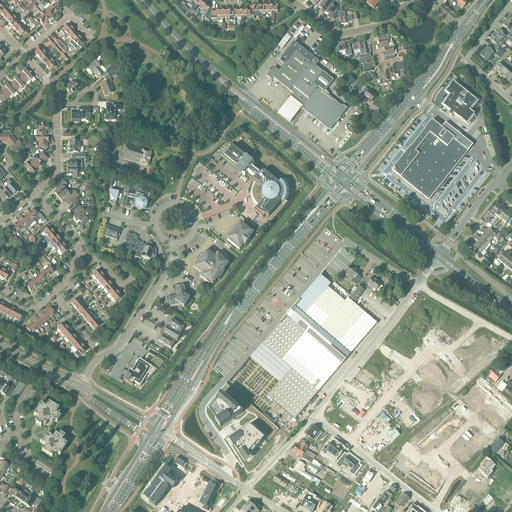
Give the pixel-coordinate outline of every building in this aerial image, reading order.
[(52,0),(53,0),(56,4),(51,7),(56,13),(61,9),(58,6),(61,4),(57,0),(52,0)] [(194,9),(203,0),(202,0),(190,0),(189,1),(192,3),(190,5),(194,9)] [(201,10),(207,4),(203,0),(192,11),(190,13),(192,15),(194,13),(199,8),(201,10)] [(330,5),(327,3),(328,1),(326,0),(323,0),(318,7),(321,10),(320,11),(324,14),(325,12),(330,5)] [(373,10),(379,3),(374,0),(367,0),(365,3),(373,10)] [(463,8),(467,3),(463,0),(458,0),(459,0),(457,3),(463,8)] [(207,4),(201,10),(206,15),(204,17),(209,22),(213,10),(211,9),(212,9),(207,4)] [(253,13),(260,13),(259,4),(253,5),(250,5),(250,10),(250,16),(253,16),(253,13)] [(274,19),(274,13),(278,13),(278,8),(280,8),(279,4),(271,4),(272,13),(272,19),(274,19)] [(324,14),(325,12),(328,15),(327,16),(330,19),(331,18),(334,20),(338,15),(338,13),(339,12),(334,8),(335,6),(331,4),(330,5),(325,12),(324,14)] [(56,13),(51,7),(49,5),(47,7),(46,6),(44,8),(47,11),(52,17),(56,13)] [(5,19),(11,14),(7,9),(1,14),(1,15),(4,19),(5,19)] [(217,18),(223,18),(223,9),(217,9),(217,10),(213,10),(211,19),(217,19),(217,18)] [(250,16),(250,10),(247,10),(247,9),(241,9),(241,18),(250,18),(250,16)] [(47,21),(52,17),(47,11),(42,15),(47,21)] [(345,18),(344,12),(338,13),(341,25),(343,24),(343,25),(348,24),(348,23),(352,22),(352,21),(358,20),(357,14),(350,15),(351,16),(345,18)] [(9,23),(14,18),(11,14),(5,19),(9,23)] [(47,21),(42,15),(40,17),(38,15),(33,19),(38,24),(40,22),(42,25),(47,21)] [(13,28),(18,23),(16,21),(18,19),(16,17),(14,18),(9,23),(12,28),(13,28)] [(501,25),(507,30),(511,34),(511,32),(511,30),(511,29),(511,27),(511,26),(506,21),(501,25)] [(17,32),(22,28),(21,26),(23,25),(20,22),(18,23),(13,28),(12,28),(16,33),(17,33),(17,32)] [(64,35),(72,29),(68,24),(62,29),(60,27),(55,31),(57,34),(61,31),(64,35)] [(17,33),(20,37),(24,34),(26,37),(29,34),(27,31),(26,32),(22,28),(17,32),(17,33)] [(70,39),(76,34),(72,29),(64,35),(63,36),(65,38),(68,36),(70,39)] [(511,38),(509,36),(505,33),(503,35),(498,31),(494,36),(501,41),(501,42),(503,44),(507,39),(511,43),(511,38)] [(72,45),(80,38),(76,34),(70,39),(72,41),(70,43),(72,45)] [(282,49),(290,36),(285,34),(277,47),(282,49)] [(389,39),(387,39),(387,38),(389,37),(388,35),(378,38),(378,41),(379,45),(377,46),(378,50),(384,49),(384,48),(388,47),(388,44),(390,43),(389,39)] [(499,48),(503,44),(501,42),(501,41),(494,36),(490,40),(495,45),(494,48),(503,56),(505,54),(499,48)] [(52,46),(54,44),(48,37),(46,39),(52,46)] [(80,38),(72,45),(74,47),(76,46),(78,48),(83,43),(80,38)] [(359,56),(360,59),(366,58),(370,57),(370,54),(367,55),(364,43),(361,44),(361,43),(357,44),(357,45),(353,46),(354,51),(360,50),(361,55),(359,56)] [(334,81),(320,70),(315,66),(318,63),(294,44),(278,65),(282,68),(279,72),(273,68),(266,77),(270,80),(272,78),(293,94),(283,106),(278,113),(289,122),(295,116),(302,107),(329,129),(345,109),(324,93),(334,81)] [(352,55),(349,44),(347,44),(342,45),(342,46),(338,46),(338,48),(335,48),(336,54),(340,53),(339,52),(345,51),(346,57),(352,55)] [(38,58),(44,53),(40,48),(41,47),(39,45),(35,48),(37,50),(34,53),(38,58)] [(384,48),(384,49),(385,52),(383,53),(384,60),(390,59),(389,56),(394,55),(393,51),(396,51),(395,46),(388,47),(384,48)] [(486,61),(493,53),(487,47),(479,55),(486,61)] [(42,62),(48,57),(50,55),(49,54),(46,56),(44,53),(38,58),(42,62)] [(500,74),(506,67),(508,65),(504,61),(509,55),(506,53),(504,56),(503,57),(501,60),(495,65),(497,67),(495,70),(500,74)] [(46,67),(52,62),(48,57),(42,62),(46,67)] [(366,58),(360,59),(359,59),(360,65),(365,64),(367,69),(365,70),(366,73),(372,72),(371,69),(372,68),(372,64),(371,59),(370,57),(366,58)] [(52,62),(46,67),(50,72),(54,69),(56,71),(60,67),(57,63),(54,65),(52,62)] [(100,67),(95,62),(87,69),(92,75),(93,73),(98,78),(100,76),(100,77),(101,76),(100,76),(106,71),(102,66),(100,67)] [(511,71),(509,70),(511,66),(511,65),(509,63),(508,65),(500,74),(499,75),(502,77),(503,76),(505,78),(511,71)] [(391,79),(395,78),(394,76),(398,75),(396,64),(392,65),(392,67),(388,68),(388,70),(391,79)] [(19,77),(24,84),(29,80),(30,81),(34,78),(26,69),(22,72),(24,75),(23,76),(21,75),(19,77)] [(391,79),(388,70),(384,71),(385,73),(381,74),(378,75),(380,85),(392,83),(391,79)] [(366,83),(371,77),(366,73),(362,79),(366,83)] [(105,96),(110,94),(113,93),(109,82),(111,81),(110,78),(111,78),(108,75),(104,78),(106,81),(107,83),(101,85),(105,96)] [(19,77),(18,76),(17,76),(13,80),(15,82),(14,84),(13,83),(10,85),(16,92),(16,91),(20,88),(21,89),(25,85),(24,84),(19,77)] [(349,76),(343,82),(348,87),(354,81),(349,76)] [(76,86),(72,82),(64,88),(68,93),(71,90),(73,93),(80,88),(77,85),(76,86)] [(463,90),(453,83),(452,85),(451,85),(449,88),(445,93),(450,96),(446,101),(443,106),(451,112),(449,114),(449,115),(449,116),(450,117),(451,117),(452,117),(452,116),(454,115),(459,119),(463,122),(466,125),(474,115),(470,111),(477,102),(470,96),(470,95),(463,90)] [(10,85),(9,84),(4,87),(7,90),(5,91),(4,90),(2,92),(5,101),(11,95),(12,96),(17,93),(16,91),(16,92),(10,85)] [(356,100),(360,94),(354,90),(350,96),(356,100)] [(367,94),(363,91),(361,94),(371,102),(375,97),(369,91),(367,94)] [(105,120),(115,120),(115,111),(120,111),(120,104),(110,104),(110,107),(106,107),(106,114),(105,114),(105,120)] [(72,119),(82,119),(82,113),(90,113),(90,108),(79,108),(79,111),(72,111),(72,119)] [(408,153),(394,171),(398,175),(400,176),(419,191),(425,195),(429,199),(434,193),(435,192),(464,154),(467,151),(468,150),(472,145),(445,123),(440,130),(439,129),(432,129),(411,156),(408,153)] [(46,136),(46,133),(44,133),(44,130),(48,130),(48,125),(36,125),(36,131),(37,130),(37,136),(46,136)] [(6,143),(10,135),(0,135),(0,133),(0,145),(1,145),(1,142),(3,142),(3,143),(6,143)] [(10,135),(6,143),(8,146),(9,145),(11,146),(8,149),(12,153),(21,145),(17,141),(16,142),(12,137),(10,135)] [(478,137),(486,144),(488,142),(480,135),(478,137)] [(37,136),(36,136),(36,142),(38,142),(38,148),(47,148),(47,144),(45,144),(45,142),(48,142),(48,136),(46,136),(37,136)] [(69,147),(79,147),(79,143),(81,143),(81,140),(86,140),(86,138),(75,138),(75,141),(69,141),(69,147)] [(146,166),(150,153),(144,151),(126,145),(122,159),(146,166)] [(262,201),(254,211),(263,218),(265,216),(269,216),(281,202),(279,200),(280,199),(281,198),(281,195),(281,192),(281,190),(280,188),(279,187),(278,185),(279,184),(264,172),(260,174),(258,172),(257,173),(251,169),(254,164),(233,147),(232,148),(229,146),(221,156),(245,176),(249,171),(254,176),(251,181),(261,189),(260,189),(260,191),(259,194),(260,196),(260,198),(264,197),(264,198),(266,200),(264,202),(262,201)] [(79,147),(69,147),(69,153),(74,153),(74,158),(85,158),(85,155),(82,155),(82,151),(79,151),(79,147)] [(39,166),(40,168),(45,164),(43,161),(44,160),(45,161),(48,159),(42,152),(38,156),(37,155),(33,158),(34,160),(34,159),(39,166)] [(40,168),(39,166),(34,159),(34,160),(33,158),(32,158),(33,160),(29,163),(28,162),(24,166),(32,175),(36,171),(34,169),(35,167),(36,169),(39,166),(40,168)] [(67,169),(76,169),(76,166),(81,166),(81,159),(74,159),(74,163),(66,163),(66,169),(67,169)] [(149,181),(152,169),(147,168),(144,180),(149,181)] [(67,169),(67,175),(74,175),(74,178),(81,178),(81,175),(79,175),(79,173),(81,173),(81,169),(76,169),(67,169)] [(6,188),(13,196),(17,192),(13,187),(15,185),(11,179),(8,181),(10,183),(7,185),(9,186),(6,188)] [(58,198),(66,192),(63,189),(67,186),(62,180),(56,186),(59,189),(54,193),(58,198)] [(8,200),(13,196),(6,188),(4,191),(3,189),(0,191),(0,190),(0,195),(1,197),(3,195),(8,200)] [(146,208),(146,207),(147,207),(147,206),(147,205),(147,204),(147,203),(146,202),(148,200),(150,195),(126,188),(125,193),(127,193),(124,208),(131,210),(136,208),(136,209),(137,209),(138,210),(139,210),(140,210),(140,211),(141,211),(142,210),(143,210),(144,210),(145,209),(146,208)] [(66,192),(58,198),(62,203),(68,199),(70,202),(67,205),(68,205),(78,196),(73,190),(68,195),(66,192)] [(115,205),(118,193),(109,190),(109,200),(109,201),(109,202),(110,202),(110,203),(111,204),(112,205),(113,205),(115,205)] [(79,209),(80,209),(75,203),(80,199),(78,196),(68,205),(70,207),(67,210),(72,215),(71,216),(72,215),(79,209)] [(495,215),(505,203),(503,202),(499,206),(497,205),(491,212),(495,215)] [(499,218),(505,211),(503,209),(506,205),(505,203),(495,215),(499,218)] [(502,221),(511,209),(510,208),(507,212),(505,211),(499,218),(502,221)] [(79,209),(80,209),(79,209),(72,215),(71,216),(76,222),(78,220),(83,225),(88,221),(83,215),(79,219),(84,215),(79,209)] [(511,209),(502,221),(506,224),(511,216),(510,215),(511,212),(511,209)] [(28,214),(34,221),(35,223),(39,219),(41,222),(44,219),(39,213),(37,215),(32,210),(28,214)] [(30,225),(34,221),(28,214),(23,218),(30,225)] [(23,218),(23,217),(18,221),(19,222),(25,229),(30,225),(23,218)] [(20,233),(25,229),(19,222),(18,221),(18,222),(14,225),(20,233)] [(245,246),(250,240),(249,238),(253,233),(242,223),(228,241),(239,250),(244,245),(245,246)] [(21,234),(20,233),(14,225),(9,230),(14,235),(17,233),(19,236),(21,234)] [(47,237),(52,232),(48,227),(46,225),(42,229),(44,231),(42,232),(47,237)] [(116,240),(120,231),(107,226),(104,236),(116,240)] [(480,230),(492,240),(495,236),(498,239),(501,236),(493,230),(491,232),(488,229),(486,231),(482,228),(480,230)] [(490,243),(492,240),(480,230),(479,231),(483,235),(482,237),(490,243)] [(56,236),(52,232),(47,237),(50,241),(56,236)] [(209,237),(218,244),(220,241),(211,233),(209,237)] [(136,242),(136,241),(137,237),(129,234),(127,239),(126,239),(125,240),(125,242),(126,242),(123,248),(120,247),(118,251),(130,255),(134,242),(136,242)] [(490,243),(482,237),(480,239),(476,235),(474,237),(486,247),(490,243)] [(20,247),(22,244),(15,236),(13,238),(20,247)] [(60,241),(56,236),(50,241),(50,242),(54,247),(60,241)] [(484,250),(486,247),(474,237),(473,239),(477,242),(476,244),(484,250)] [(146,248),(147,246),(146,246),(147,243),(147,242),(145,240),(143,245),(139,243),(139,242),(136,241),(136,242),(137,243),(136,249),(134,248),(132,256),(140,259),(141,259),(141,257),(144,248),(146,248)] [(60,241),(54,247),(56,250),(54,251),(56,253),(58,251),(64,246),(60,241)] [(141,257),(149,260),(155,257),(154,254),(153,252),(152,249),(150,247),(149,244),(148,243),(147,246),(146,248),(144,248),(141,257)] [(484,250),(476,244),(474,246),(470,243),(469,244),(481,254),(484,250)] [(478,258),(481,254),(469,244),(467,246),(471,249),(470,252),(478,258)] [(64,246),(58,251),(62,255),(60,257),(62,259),(67,255),(65,253),(68,250),(64,246)] [(215,257),(207,250),(203,254),(202,256),(200,257),(199,259),(198,260),(197,262),(196,264),(193,268),(202,274),(200,277),(209,284),(210,283),(213,285),(217,279),(218,279),(218,280),(218,279),(220,277),(221,277),(223,275),(223,274),(224,271),(225,271),(224,270),(224,271),(224,270),(228,264),(226,262),(227,261),(217,254),(215,257)] [(501,264),(511,252),(509,250),(505,254),(503,253),(497,261),(501,264)] [(504,266),(511,259),(509,257),(511,253),(511,252),(501,264),(504,266)] [(351,266),(345,273),(355,279),(352,282),(355,285),(361,279),(357,276),(360,272),(351,266)] [(44,270),(49,276),(54,273),(49,267),(44,270)] [(45,280),(49,276),(44,270),(40,274),(45,280)] [(96,280),(102,275),(98,270),(92,275),(96,280)] [(4,271),(0,278),(6,281),(9,274),(4,271)] [(40,284),(45,280),(40,274),(35,278),(40,284)] [(100,284),(106,279),(102,275),(96,280),(100,284)] [(262,343),(249,357),(279,382),(267,396),(289,415),(294,420),(294,419),(318,392),(319,391),(324,385),(340,366),(348,357),(376,324),(347,298),(343,303),(326,289),(331,284),(320,275),(299,299),(301,300),(281,323),(279,322),(262,343)] [(35,288),(40,284),(35,278),(30,282),(35,288)] [(372,278),(367,285),(372,288),(376,291),(381,284),(372,278)] [(104,289),(110,284),(106,279),(100,284),(104,289)] [(35,288),(30,282),(29,281),(28,282),(27,281),(26,282),(27,283),(25,285),(26,286),(26,287),(30,292),(35,288)] [(108,293),(113,288),(110,284),(104,289),(108,293)] [(184,308),(190,299),(186,296),(184,286),(175,288),(177,294),(175,294),(174,296),(174,298),(169,299),(171,308),(180,305),(184,308)] [(358,286),(350,298),(356,302),(364,290),(358,286)] [(112,298),(117,293),(113,288),(108,293),(112,298)] [(117,293),(112,298),(116,303),(122,298),(117,293)] [(74,308),(80,303),(76,298),(71,303),(74,308)] [(431,302),(427,309),(432,312),(431,314),(435,317),(432,321),(433,322),(431,325),(433,326),(435,328),(445,316),(439,312),(438,312),(440,309),(434,305),(434,304),(431,302)] [(78,312),(84,308),(80,303),(74,308),(78,312)] [(46,310),(52,317),(55,314),(49,308),(46,310)] [(82,317),(88,312),(84,308),(78,312),(82,317)] [(49,319),(52,317),(46,310),(44,313),(49,319)] [(86,322),(92,317),(88,312),(82,317),(86,322)] [(46,322),(49,319),(44,313),(41,315),(46,322)] [(43,324),(46,322),(41,315),(37,318),(43,324)] [(90,326),(96,321),(92,317),(86,322),(90,326)] [(455,320),(453,324),(455,326),(463,331),(464,328),(463,327),(467,322),(459,317),(457,321),(455,320)] [(40,327),(43,324),(37,318),(35,320),(40,327)] [(37,329),(40,327),(35,320),(32,323),(37,329)] [(163,333),(158,341),(171,349),(175,341),(177,342),(180,336),(179,335),(180,333),(184,327),(172,320),(167,328),(168,328),(164,334),(163,333)] [(415,327),(417,329),(425,333),(425,334),(425,333),(426,332),(427,332),(428,331),(428,330),(429,330),(427,328),(426,328),(423,326),(424,326),(425,324),(425,323),(424,322),(420,320),(419,321),(418,322),(418,323),(417,324),(417,325),(416,325),(416,326),(415,327)] [(96,321),(90,326),(94,331),(100,326),(96,321)] [(34,332),(37,329),(32,323),(29,326),(34,332)] [(61,333),(67,328),(63,323),(57,328),(61,333)] [(31,335),(34,332),(29,326),(25,328),(31,335)] [(451,329),(449,333),(456,338),(460,333),(461,334),(463,331),(455,326),(452,330),(451,329)] [(65,338),(71,333),(67,328),(61,333),(65,338)] [(414,332),(414,333),(422,338),(423,337),(422,337),(423,337),(423,336),(424,335),(424,334),(425,334),(425,333),(417,329),(416,330),(415,331),(415,332),(414,332)] [(483,330),(474,338),(477,342),(479,339),(483,344),(492,336),(488,331),(486,333),(483,330)] [(69,342),(74,337),(71,333),(65,338),(69,342)] [(411,337),(411,338),(420,343),(421,342),(421,341),(422,341),(421,340),(422,338),(414,333),(414,334),(413,334),(413,335),(412,336),(411,337)] [(492,336),(483,344),(487,348),(484,350),(487,353),(496,345),(494,342),(496,340),(492,336)] [(72,346),(78,341),(74,337),(69,342),(72,346)] [(408,341),(408,342),(416,347),(417,346),(417,345),(418,346),(418,345),(419,344),(420,343),(411,338),(411,337),(411,338),(410,339),(410,340),(409,340),(409,341),(408,341)] [(77,351),(82,346),(78,341),(72,346),(77,351)] [(405,346),(405,347),(413,351),(413,352),(413,351),(414,350),(415,349),(414,349),(415,349),(415,348),(416,347),(408,342),(408,343),(407,343),(407,344),(406,345),(406,346),(405,346)] [(399,351),(398,352),(403,355),(403,356),(404,356),(405,354),(405,353),(408,355),(409,356),(411,357),(411,356),(412,356),(412,355),(412,356),(413,354),(412,353),(413,352),(413,351),(405,347),(405,346),(403,345),(403,346),(402,346),(402,347),(402,348),(401,347),(401,348),(401,349),(400,349),(401,349),(400,349),(400,350),(399,351)] [(465,345),(462,348),(470,357),(474,354),(475,355),(478,353),(477,352),(476,350),(474,348),(472,350),(467,345),(466,346),(465,345)] [(82,346),(77,351),(80,356),(86,351),(82,346)] [(459,351),(457,352),(462,358),(459,360),(463,365),(466,363),(466,362),(471,358),(470,357),(462,348),(458,350),(459,351)] [(140,359),(133,370),(130,369),(131,368),(124,381),(133,386),(134,383),(140,387),(144,381),(146,382),(146,383),(164,362),(148,353),(143,361),(140,359)] [(432,359),(428,363),(429,365),(430,365),(430,366),(431,366),(431,367),(432,368),(433,369),(434,370),(436,368),(442,362),(442,361),(441,361),(441,360),(442,359),(441,358),(440,358),(440,357),(439,357),(438,358),(437,359),(435,361),(434,361),(433,359),(432,359)] [(389,365),(385,370),(396,378),(399,375),(398,374),(399,372),(394,368),(395,366),(390,362),(388,365),(389,365)] [(436,368),(436,369),(437,369),(437,370),(438,370),(437,370),(438,371),(439,371),(439,372),(446,366),(446,365),(445,365),(444,364),(444,363),(443,362),(442,362),(436,368)] [(502,364),(498,368),(503,372),(507,368),(502,364)] [(439,372),(440,373),(441,374),(442,374),(442,375),(443,375),(442,376),(443,376),(450,370),(449,369),(448,368),(448,367),(447,367),(446,366),(439,372)] [(493,369),(487,375),(496,382),(501,376),(493,369)] [(381,374),(379,377),(384,381),(386,378),(391,382),(393,381),(394,382),(396,378),(385,370),(381,374)] [(443,376),(444,377),(445,378),(446,379),(446,380),(447,380),(453,374),(453,373),(452,372),(451,371),(450,370),(443,376)] [(446,380),(445,381),(445,382),(446,383),(447,384),(448,384),(448,385),(449,386),(450,387),(451,388),(454,385),(456,384),(455,383),(454,382),(453,381),(456,379),(456,378),(457,378),(458,377),(458,376),(457,376),(456,375),(456,374),(455,375),(454,374),(453,374),(447,380),(446,380)] [(0,393),(5,397),(8,392),(11,394),(14,388),(12,386),(9,390),(6,388),(12,378),(10,377),(4,386),(0,393),(0,392),(0,393)] [(376,378),(371,385),(380,392),(383,387),(379,384),(381,382),(376,378)] [(511,406),(481,378),(476,383),(511,415),(511,406)] [(403,388),(398,391),(402,395),(410,389),(411,388),(405,381),(401,385),(403,388)] [(15,402),(25,386),(19,383),(9,399),(15,402)] [(371,385),(367,389),(377,396),(380,392),(371,385)] [(511,398),(511,391),(507,387),(503,391),(511,398)] [(367,389),(364,394),(374,401),(377,396),(367,389)] [(410,389),(402,395),(405,400),(414,393),(410,389)] [(26,409),(36,393),(30,390),(20,405),(26,409)] [(470,396),(466,401),(470,405),(477,398),(479,396),(471,390),(468,394),(470,396)] [(414,393),(405,400),(409,404),(418,396),(414,392),(414,393)] [(364,394),(361,398),(370,405),(374,401),(364,394)] [(218,402),(210,411),(217,422),(216,423),(220,429),(221,428),(231,422),(233,420),(243,413),(223,396),(222,395),(216,401),(218,402)] [(418,396),(409,404),(412,408),(421,401),(418,397),(418,396)] [(361,398),(356,405),(361,409),(363,406),(367,409),(370,405),(361,398)] [(477,398),(470,405),(475,409),(481,401),(477,398)] [(421,401),(412,408),(416,412),(420,409),(422,411),(427,407),(421,401)] [(481,401),(475,409),(479,413),(486,405),(481,401)] [(58,410),(48,403),(44,408),(40,405),(33,416),(38,419),(35,424),(37,425),(40,427),(42,424),(45,426),(46,424),(47,425),(48,425),(49,425),(50,424),(50,423),(52,424),(54,421),(56,423),(60,418),(55,415),(58,410)] [(384,413),(383,414),(388,419),(389,419),(389,418),(390,418),(390,417),(391,417),(391,416),(392,416),(393,417),(393,418),(394,417),(395,416),(396,416),(396,415),(396,416),(397,415),(396,414),(395,413),(393,411),(392,410),(390,408),(390,409),(389,409),(389,410),(388,411),(387,412),(386,412),(385,411),(385,412),(384,413)] [(343,410),(340,413),(345,417),(341,422),(347,426),(345,428),(349,432),(355,425),(351,421),(353,418),(343,410)] [(492,410),(485,418),(490,422),(496,414),(492,410)] [(377,421),(379,423),(380,424),(382,426),(382,427),(383,427),(384,427),(384,426),(385,426),(385,425),(386,424),(385,423),(385,422),(386,422),(386,421),(387,421),(387,420),(388,420),(388,419),(383,414),(382,414),(381,415),(381,416),(380,416),(381,417),(381,418),(380,418),(378,420),(377,421)] [(496,414),(490,422),(494,425),(501,418),(496,414)] [(456,416),(451,420),(458,428),(462,424),(456,416)] [(501,418),(494,425),(499,430),(505,422),(501,418)] [(451,420),(447,423),(453,431),(458,428),(451,420)] [(447,423),(442,427),(449,435),(453,431),(447,423)] [(313,426),(306,435),(312,440),(314,438),(317,440),(322,433),(319,431),(313,426)] [(230,440),(228,441),(233,448),(234,447),(245,462),(245,463),(252,459),(250,456),(265,439),(250,427),(242,432),(239,434),(230,440)] [(371,429),(367,434),(377,441),(380,437),(383,439),(385,436),(376,428),(373,431),(371,429)] [(471,428),(467,433),(474,440),(479,435),(471,428)] [(437,432),(432,436),(438,444),(443,440),(437,432)] [(467,433),(463,437),(471,444),(474,440),(467,433)] [(64,437),(61,435),(59,434),(57,437),(54,435),(53,437),(52,436),(51,436),(50,436),(49,437),(47,437),(45,440),(43,438),(41,441),(39,443),(44,446),(41,451),(51,458),(54,453),(59,456),(66,445),(61,442),(64,437)] [(366,440),(363,443),(369,447),(368,449),(372,453),(374,451),(372,450),(378,443),(376,442),(377,441),(367,434),(364,438),(363,438),(366,440)] [(432,436),(428,439),(434,447),(438,444),(432,436)] [(463,437),(459,441),(467,448),(471,444),(463,437)] [(428,439),(424,443),(430,451),(434,447),(428,439)] [(498,439),(489,450),(494,454),(503,443),(498,439)] [(297,445),(295,449),(303,454),(313,460),(316,456),(306,450),(308,447),(306,446),(307,444),(303,441),(300,447),(297,445)] [(459,441),(456,445),(463,452),(467,448),(459,441)] [(324,449),(322,451),(325,453),(326,451),(331,455),(338,446),(335,443),(334,444),(333,443),(328,448),(326,446),(324,449)] [(424,443),(419,447),(425,455),(430,451),(424,443)] [(456,445),(452,449),(459,456),(463,452),(456,445)] [(331,455),(330,456),(335,459),(334,461),(337,463),(341,458),(338,456),(343,450),(341,449),(342,448),(338,446),(331,455)] [(295,449),(293,453),(298,456),(297,457),(300,459),(301,458),(311,464),(308,469),(311,470),(310,471),(317,475),(322,466),(313,460),(303,454),(295,449)] [(399,461),(395,466),(400,470),(406,462),(407,459),(400,454),(396,459),(399,461)] [(344,455),(337,465),(340,468),(342,465),(346,468),(354,459),(349,455),(347,457),(344,455)] [(51,474),(54,469),(38,459),(35,464),(51,474)] [(346,468),(346,469),(350,473),(350,472),(354,475),(360,467),(357,465),(359,462),(354,459),(346,468)] [(0,466),(0,467),(5,471),(7,468),(9,469),(12,465),(5,461),(4,463),(1,461),(0,461),(0,463),(1,464),(0,466)] [(291,469),(290,470),(308,481),(313,484),(315,481),(314,480),(315,478),(302,471),(305,465),(298,461),(293,470),(291,469)] [(485,465),(480,471),(487,477),(490,473),(489,471),(492,467),(486,461),(484,464),(485,465)] [(406,462),(400,470),(405,473),(411,465),(406,462)] [(423,462),(417,470),(422,474),(428,466),(423,462)] [(428,466),(422,474),(426,477),(432,469),(428,466)] [(275,467),(272,473),(281,478),(284,473),(285,473),(287,470),(282,467),(280,470),(275,467)] [(158,478),(143,498),(155,507),(160,500),(169,489),(168,488),(169,486),(173,489),(178,483),(168,476),(171,472),(165,468),(158,478)] [(44,485),(44,484),(47,479),(31,469),(28,475),(44,485)] [(432,469),(426,477),(430,480),(436,472),(432,469)] [(430,480),(429,482),(436,488),(440,483),(437,481),(441,476),(436,472),(430,480)] [(272,473),(268,479),(277,484),(281,478),(272,473)] [(366,478),(362,483),(365,485),(370,488),(378,477),(375,474),(374,475),(372,474),(368,480),(366,478)] [(378,477),(370,488),(375,492),(372,495),(375,497),(381,489),(378,487),(382,482),(381,481),(382,480),(378,477)] [(511,478),(511,477),(503,486),(511,493),(511,478)] [(268,479),(264,485),(274,491),(277,484),(268,479)] [(210,484),(207,489),(218,494),(220,489),(219,489),(221,486),(215,483),(214,486),(210,484)] [(15,498),(18,492),(20,489),(12,484),(8,492),(10,493),(8,497),(10,498),(11,496),(15,498)] [(284,488),(283,491),(285,493),(283,497),(289,500),(296,489),(287,484),(286,485),(284,488)] [(384,492),(373,508),(378,511),(388,496),(391,497),(398,488),(393,485),(386,494),(384,492)] [(511,493),(503,486),(496,494),(502,500),(505,496),(508,499),(511,494),(511,493)] [(469,487),(466,491),(472,496),(475,492),(480,496),(482,493),(476,488),(474,491),(469,487)] [(207,489),(205,494),(213,498),(216,493),(218,495),(218,494),(207,489)] [(296,489),(289,500),(295,504),(299,497),(302,499),(306,493),(303,491),(301,494),(295,491),(296,489)] [(24,495),(26,491),(23,490),(21,493),(18,492),(15,498),(20,501),(24,495)] [(25,504),(29,498),(26,497),(28,493),(26,491),(24,495),(20,501),(24,504),(24,505),(25,504)] [(305,500),(301,506),(303,507),(303,508),(306,510),(313,499),(314,498),(308,495),(309,494),(306,492),(302,499),(305,500)] [(205,494),(203,499),(212,503),(211,503),(213,498),(205,494)] [(400,497),(395,503),(398,506),(399,504),(403,507),(406,504),(409,499),(403,494),(401,497),(400,497)] [(29,508),(32,505),(35,507),(36,505),(38,506),(41,500),(39,499),(39,500),(36,498),(34,501),(29,498),(25,504),(24,505),(29,508)] [(203,499),(200,504),(204,506),(202,509),(208,511),(209,510),(212,511),(215,505),(212,504),(212,503),(203,499)] [(313,499),(306,510),(309,511),(310,511),(311,511),(312,511),(316,506),(319,508),(322,503),(319,501),(318,502),(313,499)] [(247,504),(244,507),(245,508),(249,511),(258,511),(259,511),(249,503),(248,505),(247,504)]
